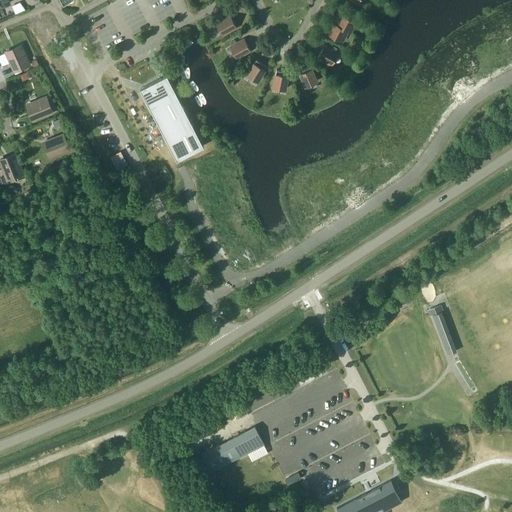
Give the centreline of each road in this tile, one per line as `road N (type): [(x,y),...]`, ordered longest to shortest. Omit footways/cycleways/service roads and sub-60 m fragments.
road 1 (unclassified): [(227,339),(511,154)]
road 2 (residential): [(227,339),(89,72)]
road 3 (unclassified): [(0,446),(128,393),(227,339)]
road 4 (residential): [(89,72),(229,0)]
